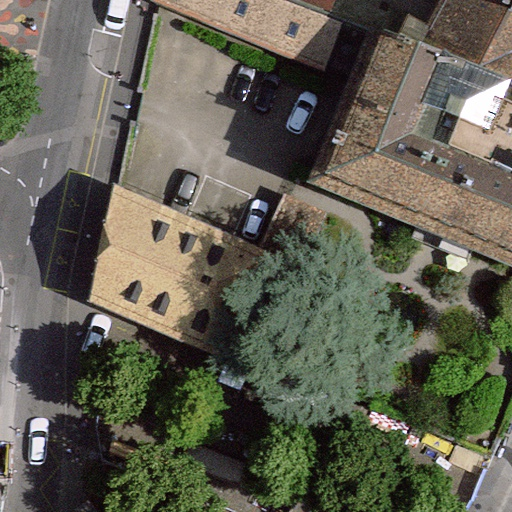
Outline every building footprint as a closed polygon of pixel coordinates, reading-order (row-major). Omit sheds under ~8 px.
[(0,0),(0,16),(1,16),(13,5),(0,0)] [(269,0),(155,0),(155,6),(337,80),(356,33),(269,0)] [(381,43),(511,95),(511,6),(496,0),(424,0),(410,27),(393,19),(381,43)] [(511,274),(511,95),(381,43),(356,33),(337,80),(294,187),(511,274)] [(276,196),(255,251),(258,252),(250,274),(289,289),(319,213),(276,196)] [(255,251),(115,197),(94,301),(220,350),(250,274),(258,252),(255,251)]
